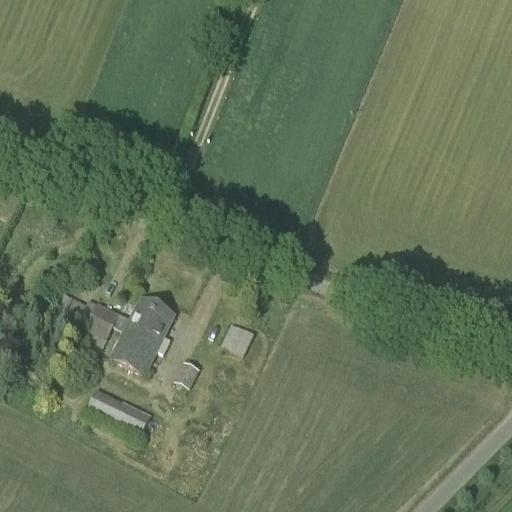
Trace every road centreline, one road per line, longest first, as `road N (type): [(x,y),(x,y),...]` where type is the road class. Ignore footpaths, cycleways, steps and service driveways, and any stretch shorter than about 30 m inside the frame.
road 1 (unclassified): [(511,372),(0,168)]
road 2 (unclassified): [(427,511),(511,427)]
